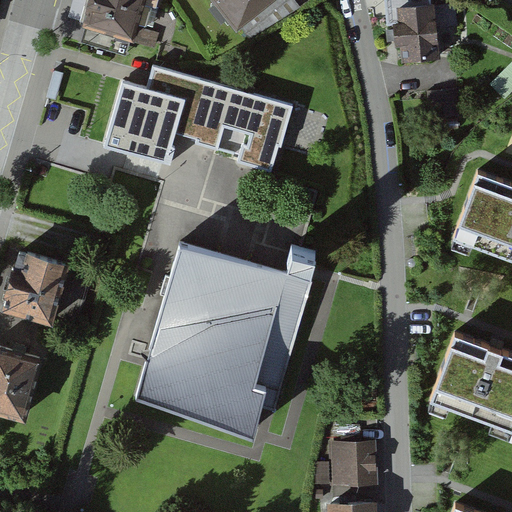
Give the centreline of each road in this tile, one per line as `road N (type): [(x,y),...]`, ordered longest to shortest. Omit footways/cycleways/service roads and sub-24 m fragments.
road 1 (residential): [(352,0),(380,125),(388,210),(398,511)]
road 2 (tertiary): [(33,0),(0,119)]
